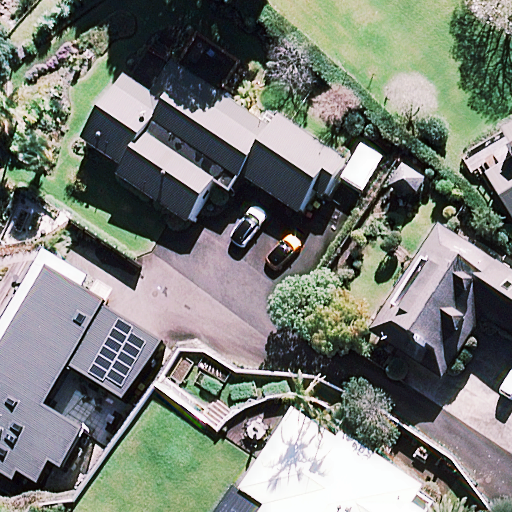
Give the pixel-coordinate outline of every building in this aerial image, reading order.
[(275,132),(152,51),(88,148),(126,173),(120,181),(191,227),(217,187),(235,199),(247,182),(310,224),(348,167),(281,123),(275,132)] [(511,132),(474,156),(511,218),(511,132)] [(511,275),(443,236),(381,343),(448,382),(481,323),(511,341),(511,275)] [(0,475),(15,485),(20,477),(36,488),(50,467),(59,472),(83,434),(47,411),(73,370),(123,403),(161,346),(52,275),(0,355),(0,475)] [(355,456),(298,418),(246,495),(270,511),(440,511),(443,509),(358,451),(355,456)]
